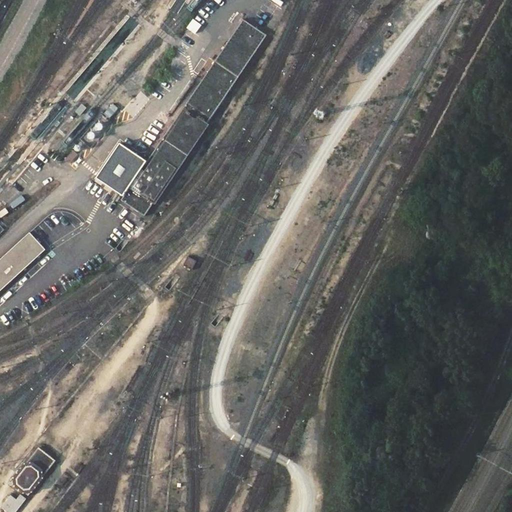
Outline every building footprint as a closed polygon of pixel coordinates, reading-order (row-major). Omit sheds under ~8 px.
[(124,195),(122,199),(146,214),(267,34),(243,18),(214,62),(147,162),(124,195)] [(147,64),(143,69),(153,78),(157,72),(147,64)] [(141,71),(128,86),(136,93),(149,79),(141,71)] [(72,104),(61,118),(71,127),(83,113),(72,104)] [(99,133),(101,132),(102,132),(103,131),(103,129),(103,127),(102,125),(101,124),(99,123),(97,124),(95,125),(94,126),(94,128),(94,129),(95,131),(96,132),(97,133),(99,133)] [(95,139),(95,137),(93,135),(91,135),(89,135),(88,136),(86,137),(86,138),(85,140),(86,142),(87,144),(89,144),(91,145),(93,144),(95,143),(95,141),(95,139)] [(120,143),(97,177),(124,195),(147,162),(142,158),(120,143)] [(28,232),(0,258),(0,291),(46,250),(29,231),(28,232)] [(188,256),(183,264),(192,269),(197,261),(188,256)] [(39,446),(11,481),(28,496),(57,461),(39,446)] [(1,506),(8,511),(15,511),(25,500),(13,491),(1,506)]
